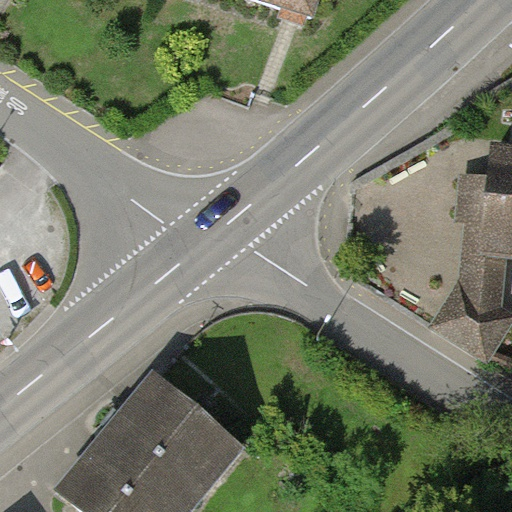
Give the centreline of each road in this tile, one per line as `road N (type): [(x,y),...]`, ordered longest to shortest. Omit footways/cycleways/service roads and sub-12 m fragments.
road 1 (tertiary): [(486,0),(211,239)]
road 2 (residential): [(211,239),(250,249),(511,420)]
road 3 (tertiary): [(211,239),(0,410)]
road 4 (residential): [(0,104),(169,228),(211,239)]
